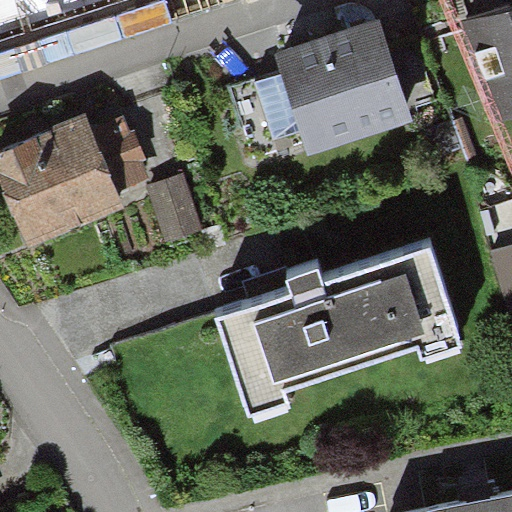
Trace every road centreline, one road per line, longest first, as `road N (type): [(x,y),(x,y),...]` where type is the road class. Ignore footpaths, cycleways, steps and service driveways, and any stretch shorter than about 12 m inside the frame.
road 1 (residential): [(293,0),(0,98)]
road 2 (residential): [(503,439),(267,511)]
road 3 (residential): [(0,329),(92,460),(116,511)]
